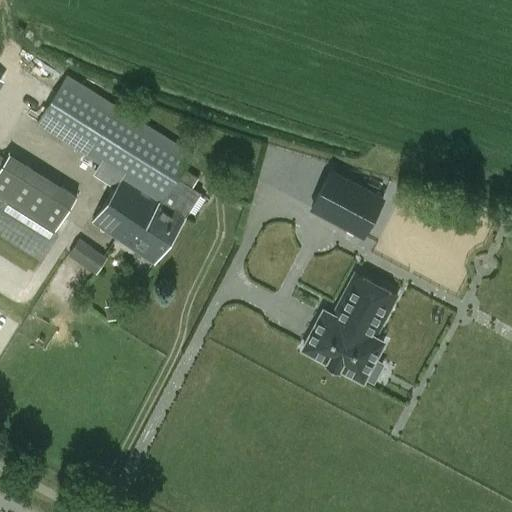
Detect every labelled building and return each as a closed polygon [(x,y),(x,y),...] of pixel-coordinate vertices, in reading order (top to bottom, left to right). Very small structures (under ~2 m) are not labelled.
[(198,178),(183,167),(192,152),(192,153),(196,146),(189,141),(189,142),(183,139),(179,144),(144,122),(67,74),(35,124),(120,178),(91,222),(129,246),(154,263),(185,217),(201,192),(192,187),(198,178)] [(9,154),(0,168),(0,195),(56,230),(77,197),(9,154)] [(364,218),(373,177),(318,164),(308,204),(364,218)] [(242,201),(252,178),(245,175),(235,198),(242,201)] [(67,254),(96,274),(107,257),(79,237),(67,254)] [(384,364),(375,359),(384,342),(373,336),(396,295),(355,273),(332,314),(324,310),(302,351),(326,364),(325,365),(337,372),(338,370),(361,384),(363,382),(365,383),(366,380),(374,383),(384,364)]
